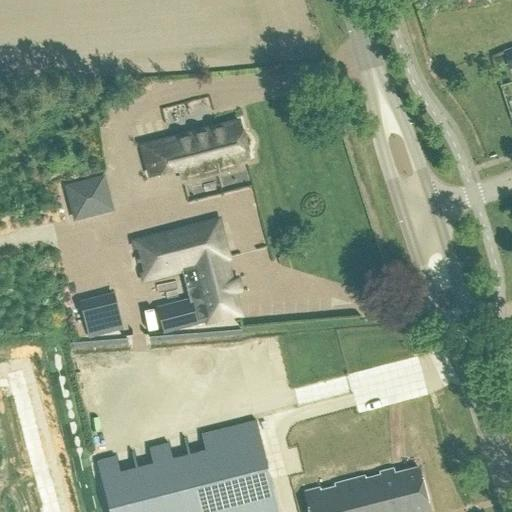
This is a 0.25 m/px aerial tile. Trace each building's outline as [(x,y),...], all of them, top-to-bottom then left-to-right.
[(511,47),(502,51),(508,71),(511,69),(511,47)] [(150,177),(179,170),(182,180),(235,166),(234,162),(249,158),(246,150),(248,149),(249,148),(250,147),(250,146),(251,145),(251,143),(251,141),(251,140),(250,139),(249,138),(248,137),(247,136),(246,135),(244,135),(243,135),(239,122),(143,147),(150,177)] [(86,215),(78,186),(69,188),(76,217),(86,215)] [(142,274),(144,281),(182,271),(190,301),(158,309),(164,333),(206,321),(207,323),(239,314),(226,260),(229,259),(219,220),(134,242),(136,249),(141,248),(147,273),(142,274)] [(113,295),(81,303),(89,337),(122,329),(113,295)] [(116,457),(97,462),(109,511),(278,511),(255,421),(201,435),(205,451),(172,460),(168,443),(149,448),(153,465),(120,473),(116,457)] [(429,511),(418,468),(395,474),(394,469),(379,473),(379,476),(366,480),(365,477),(334,485),(334,488),(321,491),(320,488),(305,492),(309,511),(429,511)]
